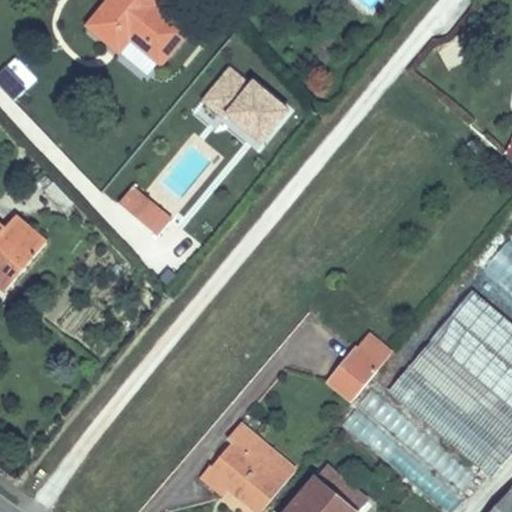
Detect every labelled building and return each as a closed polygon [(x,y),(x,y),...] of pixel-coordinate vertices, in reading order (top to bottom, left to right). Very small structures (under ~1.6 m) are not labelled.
[(170,19),(149,0),(133,0),(90,46),(120,73),(133,60),(161,87),(188,58),(160,31),(170,19)] [(185,0),(149,0),(170,19),(186,0),(185,0)] [(215,130),(220,124),(260,154),(290,114),(228,67),(192,113),(215,130)] [(43,193),(34,201),(55,224),(65,215),(43,193)] [(145,247),(158,232),(127,206),(113,219),(145,247)] [(0,298),(39,254),(3,224),(0,227),(0,298)] [(167,240),(158,232),(145,247),(154,254),(167,240)] [(511,297),(511,243),(508,240),(481,272),(511,297)] [(426,343),(511,413),(511,329),(469,293),(426,343)] [(388,387),(475,462),(511,417),(511,413),(426,343),(388,387)] [(357,351),(332,382),(350,399),(376,370),(357,351)] [(445,511),(453,511),(481,481),(373,388),(343,423),(445,511)] [(511,417),(475,462),(492,477),(511,453),(511,417)] [(212,470),(232,486),(258,509),(294,468),(242,424),(229,440),(236,445),(212,470)] [(359,511),(368,503),(325,466),(285,511),(359,511)] [(224,497),(232,486),(212,470),(203,481),(224,497)] [(511,511),(511,494),(507,490),(489,511),(511,511)]
